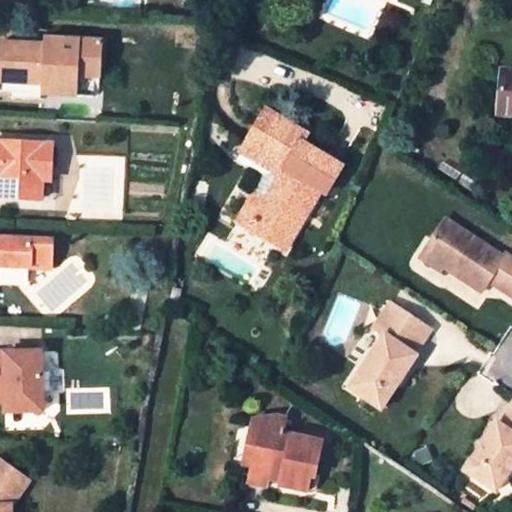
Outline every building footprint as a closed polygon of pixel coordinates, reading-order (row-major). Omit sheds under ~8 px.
[(79,75),(81,40),(48,40),(48,46),(3,45),(1,81),(17,81),(16,91),(78,94),(79,75)] [(104,41),(81,40),(79,75),(103,75),(104,41)] [(494,112),(511,114),(511,70),(498,69),(494,112)] [(17,81),(1,81),(1,91),(16,91),(17,81)] [(270,198),(252,226),(287,247),(323,190),(328,193),(343,167),(303,143),(308,136),(269,111),(249,144),(288,168),(284,175),(270,198)] [(0,141),(0,163),(5,163),(3,196),(44,197),(44,179),(53,179),(54,143),(0,141)] [(244,151),(284,175),(288,168),(249,144),(244,151)] [(241,220),(252,226),(270,198),(259,191),(241,220)] [(116,511),(125,511),(180,221),(171,218),(116,511)] [(426,252),(451,268),(459,274),(463,268),(468,272),(465,278),(482,290),(489,279),(511,294),(511,255),(507,252),(505,256),(450,218),(426,252)] [(35,259),(54,260),(55,239),(0,237),(0,265),(21,265),(35,266),(35,259)] [(451,268),(426,252),(423,257),(448,274),(451,268)] [(0,265),(0,282),(21,283),(21,265),(0,265)] [(425,326),(386,299),(368,325),(377,331),(342,383),(376,406),(413,351),(410,348),(425,326)] [(0,398),(8,398),(7,408),(44,408),(44,348),(0,348),(0,398)] [(497,492),(511,469),(511,403),(498,424),(495,422),(464,469),(497,492)] [(279,486),(309,493),(315,472),(320,474),(328,442),(290,431),(294,418),(285,414),(252,427),(248,448),(259,451),(255,469),(251,485),(267,488),(270,474),(280,477),(279,486)] [(244,466),(255,469),(259,451),(248,448),(244,466)] [(0,511),(17,511),(18,506),(36,483),(6,458),(0,465),(0,511)] [(315,472),(309,493),(315,495),(320,474),(315,472)]
